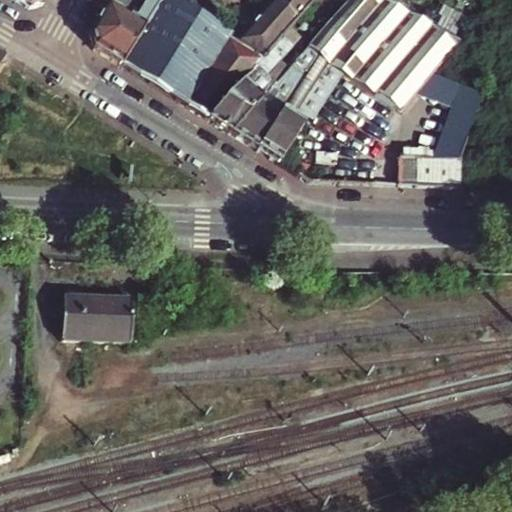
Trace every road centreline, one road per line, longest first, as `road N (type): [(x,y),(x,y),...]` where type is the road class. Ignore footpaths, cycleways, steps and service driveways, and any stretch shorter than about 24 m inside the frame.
road 1 (tertiary): [(326,226),(45,52)]
road 2 (primary): [(326,226),(0,213)]
road 3 (primary): [(511,232),(326,226)]
